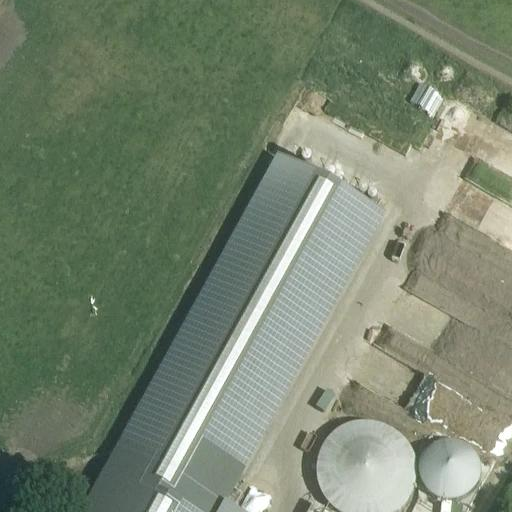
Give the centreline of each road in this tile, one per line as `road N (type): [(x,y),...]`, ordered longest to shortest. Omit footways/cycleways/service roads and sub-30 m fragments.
road 1 (unknown): [(280,511),(307,395),(381,267),(401,213),(399,188),(382,166),(306,129)]
road 2 (track): [(357,0),(511,84)]
